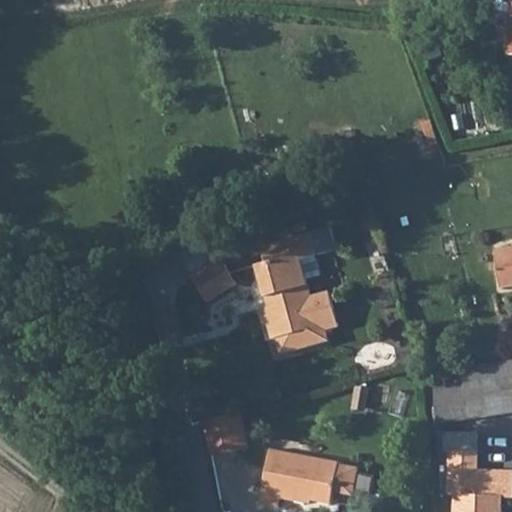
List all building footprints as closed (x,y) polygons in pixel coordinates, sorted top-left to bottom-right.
[(511,56),(511,0),(486,0),(485,13),(511,14),(511,17),(509,57),(511,56)] [(271,264),(263,266),(272,299),(280,297),(283,308),(269,311),(278,344),(283,342),(287,357),(334,345),(331,334),(343,330),(334,295),(317,299),(307,262),(322,258),(316,236),(267,248),(271,264)] [(191,271),(215,263),(208,243),(184,252),(191,271)] [(511,253),(499,256),(503,288),(511,286),(511,253)] [(233,275),(223,260),(193,280),(210,305),(240,285),(233,275)] [(511,362),(503,364),(505,379),(511,377),(511,362)] [(511,377),(505,379),(434,390),(439,423),(502,414),(503,416),(511,414),(511,377)] [(240,414),(208,423),(214,456),(248,449),(240,414)] [(447,453),(454,453),(478,454),(479,437),(448,435),(447,453)] [(270,451),(260,506),(277,509),(279,500),(302,505),(303,500),(331,505),(333,493),(352,497),(358,470),(339,466),(339,465),(270,451)] [(478,454),(454,453),(452,497),(455,497),(454,511),(501,511),(502,500),(511,500),(511,473),(477,473),(478,454)]
